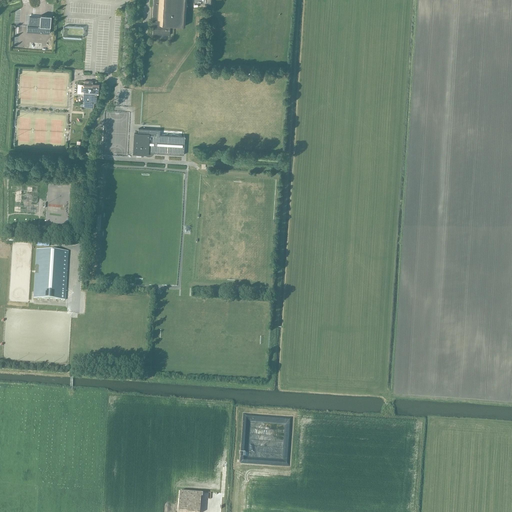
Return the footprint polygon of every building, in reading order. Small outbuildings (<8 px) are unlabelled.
[(153,26),(153,34),(170,35),(170,25),(185,26),(186,0),(153,0),(152,23),(151,22),(151,26),(153,26)] [(40,17),(30,16),(29,26),(28,26),(27,26),(27,32),(50,33),(51,16),(40,15),(40,17)] [(81,86),(81,92),(82,92),(82,93),(83,93),(83,103),(84,103),(83,107),(94,108),(95,103),(96,103),(97,94),(98,94),(99,85),(93,84),(93,81),(84,81),(84,85),(83,85),(83,86),(81,86)] [(134,133),(133,154),(148,155),(148,153),(184,155),(185,136),(160,135),(160,130),(138,129),(138,133),(134,133)] [(33,298),(65,300),(68,252),(37,250),(33,298)]
